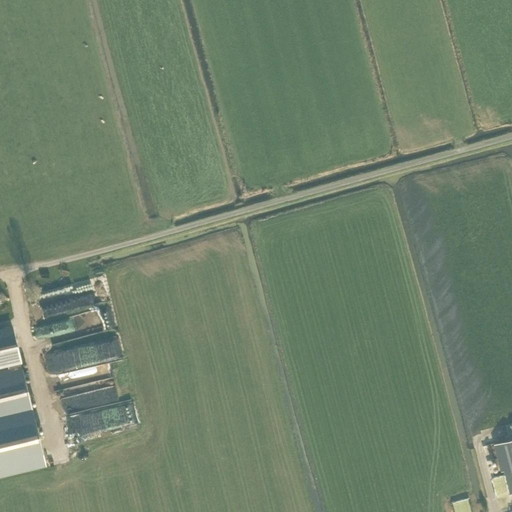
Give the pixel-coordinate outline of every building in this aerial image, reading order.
[(0,370),(0,474),(45,464),(21,363),(13,328),(0,330),(0,365),(9,363),(10,368),(0,370)] [(52,342),(53,355),(116,353),(116,341),(52,342)] [(97,395),(112,393),(112,386),(96,388),(97,395)] [(114,411),(117,422),(124,420),(121,409),(114,411)] [(502,471),(505,470),(511,494),(511,493),(511,439),(495,444),(502,471)] [(56,456),(55,448),(47,449),(48,456),(56,456)]
